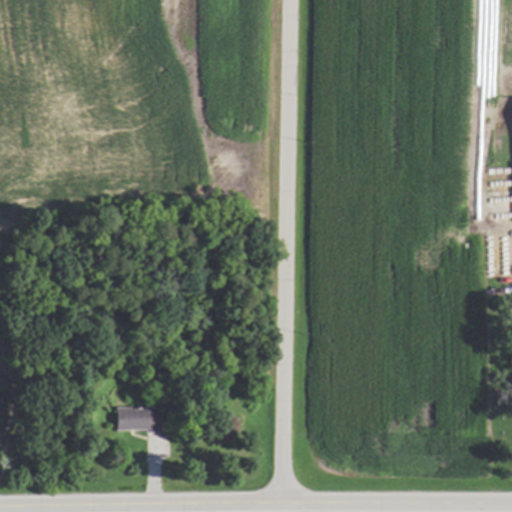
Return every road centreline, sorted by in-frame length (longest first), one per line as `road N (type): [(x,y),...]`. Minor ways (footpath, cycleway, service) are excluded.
road 1 (secondary): [(0,509),(511,505)]
road 2 (residential): [(288,0),(281,504)]
